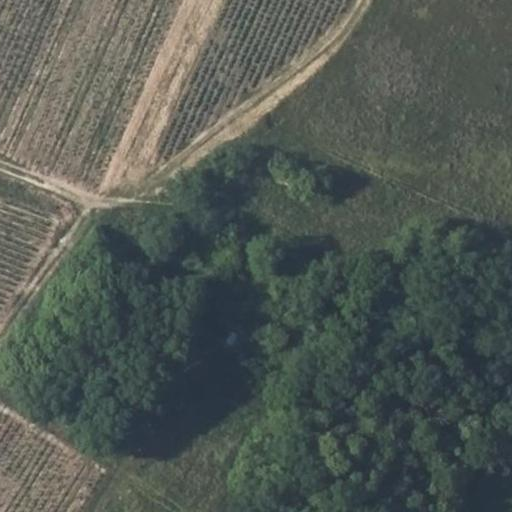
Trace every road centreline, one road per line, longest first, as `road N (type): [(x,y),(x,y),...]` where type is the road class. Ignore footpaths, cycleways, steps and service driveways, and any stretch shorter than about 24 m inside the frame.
road 1 (track): [(360,0),(308,59),(169,169),(81,200)]
road 2 (track): [(0,330),(81,200),(0,168)]
